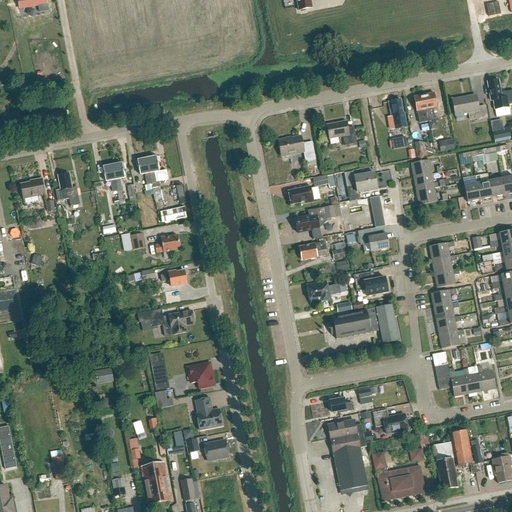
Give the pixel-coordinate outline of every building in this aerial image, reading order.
[(46,0),(21,0),(23,9),(38,6),(39,12),(48,11),(46,0)] [(296,0),(299,11),(312,9),(310,0),(296,0)] [(501,99),(498,81),(488,83),(491,101),(493,101),(495,110),(509,108),(507,98),(501,99)] [(423,96),(428,122),(430,130),(437,129),(436,122),(438,122),(437,118),(435,119),(433,109),(436,108),(433,94),(423,96)] [(428,122),(423,96),(414,98),(416,112),(417,112),(419,124),(428,122)] [(478,108),(476,96),(452,101),(455,116),(468,114),(469,121),(487,118),(485,106),(478,108)] [(403,114),(400,100),(389,102),(391,116),(393,116),(395,129),(406,127),(403,114)] [(348,129),(346,122),(327,125),(329,139),(343,137),(344,140),(345,146),(357,144),(356,138),(354,127),(348,129)] [(494,142),(510,139),(508,130),(503,130),(498,131),(492,132),(494,142)] [(302,144),(301,137),(278,141),(281,157),(303,152),(305,162),(316,160),(312,142),(302,144)] [(392,150),(406,148),(405,137),(391,139),(392,150)] [(440,153),(454,150),(452,140),(438,142),(440,153)] [(425,157),(423,144),(422,142),(413,144),(416,158),(425,157)] [(147,159),(152,185),(156,184),(154,173),(159,172),(158,166),(158,165),(158,163),(159,163),(158,157),(156,158),(156,157),(147,159)] [(147,186),(152,185),(147,159),(137,161),(136,162),(137,168),(138,167),(138,169),(139,169),(140,176),(145,175),(147,186)] [(414,179),(432,175),(429,161),(411,165),(414,179)] [(122,191),(122,190),(120,180),(124,179),(123,172),(124,172),(123,170),(124,170),(123,164),(122,164),(112,166),(117,192),(122,191)] [(117,192),(112,166),(103,167),(103,168),(102,168),(103,174),(104,174),(104,176),(105,176),(106,183),(111,182),(113,192),(117,192)] [(349,202),(360,200),(358,193),(377,189),(374,173),(353,177),(355,186),(347,188),(349,202)] [(69,182),(68,174),(59,176),(61,184),(60,184),(61,190),(55,191),(57,201),(69,199),(70,207),(80,205),(78,197),(76,187),(71,188),(70,182),(69,182)] [(432,175),(414,179),(417,192),(435,189),(432,175)] [(335,187),(333,176),(327,177),(326,176),(312,179),(314,188),(327,185),(328,188),(335,187)] [(493,198),(489,182),(481,183),(480,176),(475,177),(477,184),(480,201),(493,198)] [(511,177),(501,179),(505,196),(511,194),(511,177)] [(24,199),(45,195),(42,179),(30,181),(31,183),(21,184),(24,199)] [(493,198),(505,196),(501,179),(489,182),(493,198)] [(468,203),(480,201),(477,184),(464,186),(468,203)] [(129,198),(136,197),(133,185),(127,186),(129,198)] [(314,202),(311,187),(288,192),(291,205),(305,202),(305,204),(314,202)] [(435,189),(417,192),(419,206),(437,203),(435,189)] [(47,213),(55,212),(53,201),(45,203),(47,213)] [(325,220),(333,219),(331,207),(323,208),(325,220)] [(184,208),(160,213),(162,223),(186,218),(184,208)] [(319,228),(318,224),(316,217),(309,218),(309,217),(294,220),(296,226),(295,226),(296,231),(297,231),(297,233),(311,230),(313,239),(314,239),(320,238),(321,238),(319,228)] [(115,226),(103,228),(104,235),(116,233),(115,226)] [(372,238),(370,229),(357,232),(360,246),(368,244),(370,253),(388,249),(385,235),(372,238)] [(501,247),(511,244),(511,231),(499,234),(500,241),(490,244),(491,249),(501,247)] [(132,251),(145,249),(143,234),(129,237),(132,251)] [(353,235),(345,236),(347,247),(355,246),(353,235)] [(180,250),(177,236),(167,238),(167,237),(161,238),(162,245),(155,246),(156,254),(163,253),(180,250)] [(474,250),(481,249),(479,237),(472,239),(474,250)] [(323,248),(322,243),(301,247),(302,252),(300,252),(302,261),(317,257),(327,255),(326,248),(323,248)] [(450,258),(448,249),(454,248),(453,243),(429,248),(432,262),(450,258)] [(504,259),(511,257),(511,244),(501,247),(503,254),(492,256),(493,262),(504,260),(504,259)] [(333,260),(347,258),(345,249),(331,252),(333,260)] [(452,272),(452,271),(451,263),(457,262),(456,257),(450,258),(432,262),(434,275),(452,272)] [(511,257),(504,259),(504,260),(505,266),(494,268),(495,274),(511,270),(511,257)] [(33,259),(32,265),(40,268),(42,262),(33,259)] [(346,261),(337,263),(339,273),(348,271),(346,261)] [(143,281),(156,278),(154,270),(141,272),(143,281)] [(452,272),(434,275),(437,289),(455,286),(453,277),(460,275),(459,270),(452,271),(452,272)] [(187,284),(185,272),(176,273),(176,272),(168,273),(169,275),(161,276),(162,282),(170,281),(171,287),(187,284)] [(370,281),(368,273),(353,276),(356,292),(365,290),(367,298),(388,294),(385,278),(370,281)] [(503,288),(511,286),(511,273),(501,276),(502,283),(491,285),(492,291),(503,288)] [(327,287),(326,283),(308,287),(311,302),(322,300),(323,302),(330,300),(329,297),(347,293),(345,284),(327,287)] [(505,301),(511,299),(511,286),(503,288),(504,295),(493,297),(495,303),(506,301),(505,301)] [(452,305),(451,305),(450,296),(456,295),(455,290),(431,295),(434,309),(452,305)] [(508,313),(511,312),(511,299),(505,301),(506,301),(507,307),(496,309),(497,315),(508,313)] [(337,313),(351,310),(350,303),(336,306),(337,313)] [(454,319),(452,310),(459,309),(458,304),(451,305),(452,305),(434,309),(436,323),(454,319)] [(392,312),(391,306),(376,309),(376,310),(366,312),(366,311),(331,317),(333,324),(330,324),(329,323),(328,323),(331,336),(332,336),(332,335),(335,334),(336,341),(370,334),(370,333),(380,331),(383,345),(398,342),(393,318),(398,317),(396,311),(392,312)] [(142,330),(157,327),(164,325),(161,310),(139,314),(142,330)] [(172,336),(187,333),(185,326),(194,325),(192,312),(168,316),(172,336)] [(511,312),(508,313),(509,319),(498,321),(499,327),(511,324),(511,312)] [(457,333),(455,324),(462,323),(461,318),(454,319),(436,323),(439,336),(457,333)] [(457,333),(439,336),(442,350),(459,347),(458,337),(464,336),(463,331),(457,333)] [(433,361),(446,359),(445,353),(432,355),(433,361)] [(434,367),(447,365),(446,359),(433,361),(434,367)] [(214,386),(211,372),(210,364),(201,366),(187,368),(190,384),(197,383),(199,390),(214,386)] [(435,373),(448,371),(447,365),(434,367),(435,373)] [(478,374),(481,392),(495,390),(492,372),(483,373),(481,367),(476,368),(478,374)] [(464,377),(455,379),(453,369),(448,370),(449,373),(450,380),(454,398),(468,395),(464,377)] [(112,370),(96,372),(98,385),(114,382),(112,370)] [(478,374),(469,376),(468,370),(463,371),(464,377),(468,395),(481,392),(478,374)] [(437,379),(450,377),(448,371),(435,373),(437,379)] [(438,385),(451,382),(450,377),(437,379),(438,385)] [(164,378),(153,380),(154,382),(156,391),(166,389),(164,378)] [(451,382),(438,385),(439,391),(452,388),(451,382)] [(359,400),(363,399),(371,397),(370,389),(357,391),(359,400)] [(153,392),(155,408),(171,406),(170,398),(165,399),(164,391),(153,392)] [(212,411),(210,399),(195,402),(197,414),(196,414),(199,431),(222,427),(219,410),(212,411)] [(345,405),(344,400),(329,402),(331,413),(338,412),(338,414),(353,411),(352,403),(345,405)] [(361,420),(370,418),(368,411),(359,413),(361,420)] [(388,419),(387,411),(372,413),(375,428),(384,427),(386,434),(407,430),(404,415),(388,419)] [(158,419),(149,420),(151,430),(159,429),(158,419)] [(357,435),(354,421),(327,427),(340,492),(367,486),(360,449),(363,448),(360,434),(357,435)] [(0,445),(5,470),(17,468),(8,427),(0,428),(0,445)] [(450,435),(452,443),(455,459),(456,466),(472,463),(466,432),(450,435)] [(417,435),(419,445),(427,443),(426,433),(417,435)] [(137,439),(130,440),(132,450),(139,449),(137,439)] [(188,454),(199,451),(197,439),(185,441),(188,454)] [(173,440),(165,442),(167,450),(174,448),(173,440)] [(207,462),(228,458),(225,441),(204,445),(207,462)] [(452,459),(455,459),(452,443),(445,444),(433,447),(436,463),(438,477),(439,476),(441,486),(442,491),(457,488),(453,470),(454,469),(452,459)] [(139,449),(132,450),(133,460),(140,459),(139,449)] [(472,451),(475,465),(482,463),(479,449),(472,451)] [(412,463),(423,461),(421,450),(410,452),(412,463)] [(387,475),(383,454),(372,456),(376,477),(378,477),(383,501),(424,493),(419,469),(387,475)] [(500,460),(504,482),(511,481),(510,475),(511,475),(507,454),(498,456),(498,460),(500,460)] [(56,481),(66,479),(63,457),(52,459),(56,481)] [(498,484),(504,482),(500,460),(498,460),(492,461),(495,476),(496,476),(498,484)] [(163,507),(164,504),(171,501),(164,463),(140,467),(148,505),(155,505),(158,508),(163,507)] [(114,497),(124,495),(121,479),(111,481),(114,497)] [(184,502),(195,500),(192,479),(180,481),(184,502)] [(9,500),(6,486),(0,487),(0,511),(13,511),(12,500),(9,500)]
